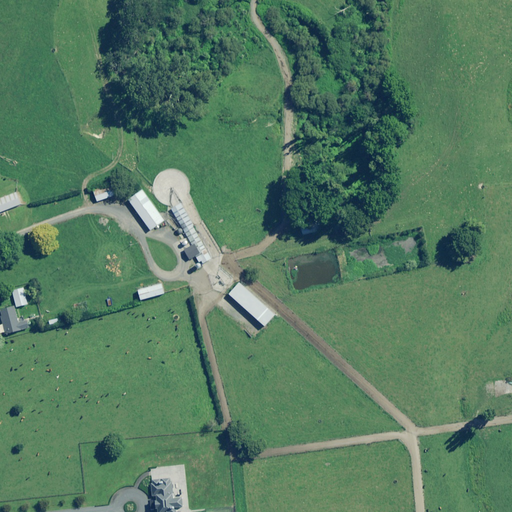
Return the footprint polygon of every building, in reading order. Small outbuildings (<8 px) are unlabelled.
[(115,196),(112,186),(94,192),(97,202),(115,196)] [(165,221),(142,190),(128,200),(151,231),(165,221)] [(0,212),(21,205),(16,192),(0,198),(0,212)] [(171,209),(187,237),(180,242),(185,252),(190,260),(196,256),(199,262),(201,261),(203,264),(212,259),(193,226),(194,225),(181,204),(171,209)] [(275,315),(240,283),(229,295),(265,327),(275,315)] [(165,294),(162,284),(138,290),(141,300),(165,294)] [(27,304),(23,288),(12,291),(16,307),(27,304)] [(19,322),(15,307),(0,310),(6,334),(29,329),(27,320),(19,322)] [(170,481),(170,478),(151,480),(153,496),(156,495),(157,511),(188,511),(188,505),(182,505),(182,498),(174,499),(173,486),(172,481),(170,481)]
